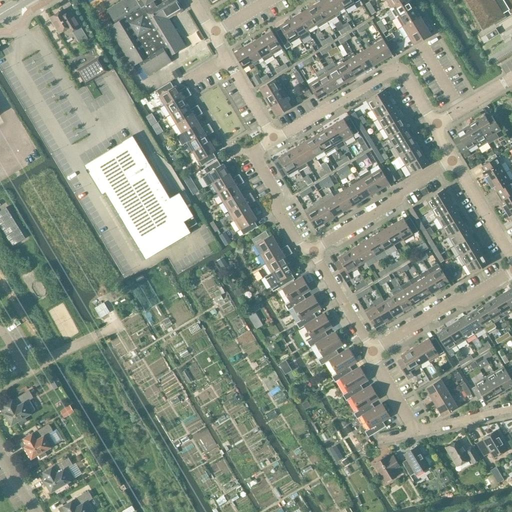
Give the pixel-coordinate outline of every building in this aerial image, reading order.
[(151,2),(153,0),(122,0),(107,9),(115,23),(109,27),(132,66),(139,62),(147,75),(171,61),(168,57),(185,46),(168,18),(182,10),(176,0),(167,0),(154,8),(151,2)] [(326,0),(322,0),(316,3),(328,22),(337,16),(326,0)] [(339,0),(326,0),(337,16),(339,15),(340,13),(339,11),(344,8),(344,7),(339,0)] [(339,0),(344,7),(344,8),(345,10),(355,4),(354,3),(360,0),(359,0),(339,0)] [(386,0),(391,8),(404,0),(386,0)] [(397,17),(414,7),(409,0),(404,0),(391,8),(389,9),(395,18),(397,17)] [(511,0),(464,0),(481,27),(485,28),(503,18),(504,14),(503,13),(508,10),(510,13),(511,11),(511,0)] [(316,3),(307,9),(316,24),(318,28),(328,22),(316,3)] [(397,17),(402,27),(419,16),(414,7),(397,17)] [(307,9),(298,15),(307,30),(316,24),(307,9)] [(50,18),(59,33),(69,27),(72,31),(80,26),(72,13),(67,16),(63,10),(58,13),(50,18)] [(298,15),(288,20),(298,35),(307,30),(298,15)] [(402,27),(408,36),(425,25),(419,16),(402,27)] [(298,35),(288,20),(279,26),(281,28),(275,32),(284,46),(286,49),(292,46),(290,43),(299,37),(298,35)] [(339,21),(334,24),(341,35),(346,32),(344,28),(342,25),(339,21)] [(425,25),(408,36),(414,45),(431,35),(425,25)] [(485,35),(480,38),(483,43),(489,40),(499,34),(496,28),(485,35)] [(271,31),(262,36),(273,55),(282,49),(271,31)] [(86,36),(77,41),(80,44),(88,39),(86,36)] [(262,36),(252,42),(261,57),(264,61),(273,56),(273,55),(262,36)] [(371,42),(373,45),(382,60),(392,54),(381,36),(371,42)] [(252,42),(243,47),(254,66),(258,63),(256,60),(261,57),(252,42)] [(325,48),(327,52),(330,56),(334,53),(332,49),(330,45),(325,48)] [(373,45),(364,50),(373,65),(382,60),(373,45)] [(243,47),(234,53),(243,68),(248,65),(250,68),(254,66),(243,47)] [(364,50),(355,56),(364,71),(373,65),(364,50)] [(344,58),(355,76),(364,71),(355,56),(353,53),(344,58)] [(306,59),(308,63),(312,69),(317,66),(312,56),(306,59)] [(99,57),(77,71),(86,85),(92,81),(101,76),(108,71),(99,57)] [(343,58),(334,64),(345,82),(355,76),(344,58),(343,58)] [(332,70),(327,73),(336,88),(345,82),(334,64),(330,67),(332,70)] [(320,72),(316,75),(327,93),(336,88),(327,73),(322,76),(320,72)] [(263,81),(261,78),(260,78),(257,74),(251,78),(256,86),(263,81)] [(327,93),(316,75),(306,81),(308,84),(317,99),(327,93)] [(259,88),(265,97),(284,86),(278,76),(259,88)] [(159,96),(164,105),(181,95),(176,85),(173,87),(170,82),(156,90),(159,95),(159,96)] [(265,97),(270,107),(285,97),(289,95),(284,86),(265,97)] [(366,100),(372,110),(389,99),(383,90),(366,100)] [(164,105),(170,115),(187,104),(181,95),(164,105)] [(285,97),(270,107),(276,116),(291,107),(285,97)] [(372,110),(377,119),(395,109),(389,99),(372,110)] [(170,115),(175,124),(193,113),(187,104),(170,115)] [(377,119),(383,128),(400,118),(395,109),(377,119)] [(175,124),(181,133),(198,123),(193,113),(175,124)] [(485,116),(475,121),(486,138),(500,130),(492,116),(487,119),(485,116)] [(343,119),(334,124),(343,139),(342,139),(343,142),(353,136),(353,135),(358,132),(350,118),(345,121),(343,119)] [(383,128),(389,137),(406,127),(400,118),(383,128)] [(475,121),(466,127),(476,144),(478,148),(488,142),(486,138),(475,121)] [(182,145),(187,142),(204,132),(198,123),(181,133),(176,136),(182,145)] [(334,124),(324,130),(333,145),(342,139),(343,139),(334,124)] [(389,137),(394,147),(411,136),(406,127),(389,137)] [(476,144),(466,127),(456,133),(458,136),(453,139),(461,151),(465,158),(470,155),(467,150),(476,144)] [(324,130),(315,135),(324,150),(326,154),(335,148),(333,145),(324,130)] [(187,142),(192,152),(209,141),(204,132),(187,142)] [(315,135),(306,141),(315,156),(324,150),(315,135)] [(84,165),(102,195),(105,193),(145,259),(145,260),(165,248),(190,233),(183,222),(183,221),(193,216),(192,216),(190,212),(189,209),(179,193),(178,194),(170,199),(146,159),(133,136),(132,136),(121,143),(84,165)] [(394,147),(400,156),(417,146),(411,136),(394,147)] [(361,137),(357,140),(363,152),(368,149),(361,137)] [(209,141),(192,152),(198,161),(202,166),(216,157),(212,152),(215,151),(209,141)] [(306,141),(296,146),(305,161),(315,156),(306,141)] [(296,146),(287,152),(296,167),(298,169),(299,171),(308,166),(305,161),(296,146)] [(400,156),(405,165),(423,155),(417,146),(400,156)] [(502,153),(499,148),(494,151),(497,156),(502,153)] [(296,167),(287,152),(278,158),(279,160),(274,163),(282,177),(287,174),(288,175),(298,169),(296,167)] [(340,156),(342,159),(344,163),(349,160),(347,156),(346,157),(344,154),(340,156)] [(487,158),(489,162),(497,157),(495,154),(487,158)] [(423,155),(405,165),(411,175),(428,164),(423,155)] [(482,173),(488,183),(505,172),(500,163),(503,161),(499,156),(497,157),(489,162),(482,166),(485,171),(482,173)] [(207,186),(211,184),(229,173),(223,164),(220,165),(217,160),(203,169),(204,169),(206,174),(206,175),(202,177),(207,186)] [(477,165),(474,160),(467,165),(470,170),(477,165)] [(384,169),(388,175),(395,171),(392,166),(389,168),(388,167),(384,169)] [(380,168),(370,174),(380,189),(389,183),(380,168)] [(369,170),(359,176),(370,194),(380,189),(370,174),(369,170)] [(395,171),(388,175),(392,182),(395,179),(398,177),(395,171)] [(497,190),(500,195),(511,187),(511,180),(511,181),(505,172),(488,183),(494,192),(497,190)] [(211,184),(217,193),(234,182),(229,173),(211,184)] [(350,183),(352,185),(361,200),(370,194),(359,176),(359,177),(350,183)] [(217,193),(223,202),(240,192),(234,182),(217,193)] [(352,185),(343,190),(352,206),(361,200),(352,185)] [(421,191),(424,196),(429,193),(426,187),(421,191)] [(500,202),(505,211),(511,207),(511,187),(500,195),(503,200),(500,202)] [(426,199),(432,209),(449,199),(443,189),(426,199)] [(343,190),(334,196),(343,211),(352,206),(343,190)] [(223,202),(228,211),(245,201),(240,192),(223,202)] [(333,217),(343,211),(334,196),(331,192),(322,197),(324,202),(333,217)] [(324,222),(333,217),(324,202),(322,197),(313,203),(313,204),(315,207),(324,222)] [(432,209),(437,218),(454,208),(449,199),(432,209)] [(228,211),(234,221),(251,210),(245,201),(228,211)] [(324,222),(315,207),(313,204),(304,210),(305,212),(305,213),(314,228),(324,222)] [(409,210),(414,220),(418,217),(421,216),(415,206),(409,210)] [(0,211),(0,225),(13,246),(25,238),(6,208),(0,211)] [(437,218),(443,227),(460,217),(454,208),(437,218)] [(251,210),(234,221),(239,230),(240,230),(243,235),(257,226),(254,221),(257,220),(251,210)] [(403,218),(393,224),(402,239),(403,241),(413,235),(413,234),(418,231),(409,217),(404,220),(403,218)] [(443,227),(448,237),(466,226),(460,217),(443,227)] [(393,224),(384,229),(393,244),(402,239),(393,224)] [(448,237),(454,246),(471,236),(466,226),(448,237)] [(384,229),(375,235),(384,250),(393,244),(384,229)] [(254,245),(260,254),(277,244),(271,234),(269,236),(265,231),(251,239),(254,244),(254,245)] [(375,235),(366,240),(375,255),(384,250),(375,235)] [(426,238),(431,247),(435,245),(429,236),(426,238)] [(454,246),(460,255),(477,245),(471,236),(454,246)] [(227,237),(222,240),(225,245),(228,244),(230,242),(227,237)] [(366,240),(356,246),(365,261),(375,255),(366,240)] [(425,243),(419,247),(422,251),(422,252),(428,248),(425,243)] [(260,254),(265,264),(266,263),(282,253),(277,244),(260,254)] [(431,247),(437,256),(440,254),(435,245),(431,247)] [(460,255),(465,264),(482,254),(477,245),(460,255)] [(356,246),(347,251),(356,266),(365,261),(356,246)] [(347,251),(338,257),(339,260),(334,263),(345,282),(351,278),(348,274),(358,268),(357,266),(356,266),(347,251)] [(265,264),(271,273),(288,262),(282,253),(266,263),(265,264)] [(482,254),(465,264),(471,274),(488,264),(482,254)] [(223,257),(217,261),(219,265),(226,261),(223,257)] [(402,259),(392,264),(395,268),(404,262),(402,259)] [(271,273),(264,277),(273,292),(280,287),(294,279),(291,273),(294,272),(288,262),(271,273)] [(437,263),(428,269),(439,288),(449,283),(440,268),(437,263)] [(392,264),(383,270),(385,274),(395,268),(392,264)] [(428,269),(419,275),(430,294),(439,288),(428,269)] [(135,278),(138,283),(145,279),(142,274),(135,278)] [(419,275),(409,280),(421,300),(430,294),(419,275)] [(288,310),(293,307),(306,299),(303,294),(306,292),(307,286),(302,277),(282,288),(290,301),(285,304),(288,310)] [(353,285),(357,291),(366,285),(362,279),(353,285)] [(400,286),(403,290),(412,305),(421,300),(409,280),(400,286)] [(238,297),(245,292),(242,286),(234,291),(238,297)] [(511,290),(511,288),(501,294),(511,310),(511,311),(511,290)] [(111,293),(114,299),(122,295),(119,289),(111,293)] [(394,295),(393,296),(402,311),(412,305),(403,290),(394,295)] [(501,294),(492,300),(501,313),(503,317),(511,311),(511,310),(501,294)] [(299,329),(304,326),(304,325),(317,318),(317,317),(314,313),(317,311),(318,304),(313,295),(306,299),(293,307),(301,320),(296,323),(299,329)] [(393,296),(384,301),(393,316),(402,311),(393,296)] [(492,300),(483,305),(486,310),(493,322),(503,317),(501,313),(492,300)] [(375,307),(384,322),(393,316),(384,301),(375,307)] [(100,318),(109,312),(103,302),(94,308),(100,318)] [(375,307),(373,303),(370,304),(369,306),(370,307),(364,310),(375,328),(384,322),(375,307)] [(255,304),(247,308),(250,313),(257,308),(255,304)] [(474,311),(484,328),(487,332),(496,327),(493,322),(486,310),(483,305),(474,311)] [(474,311),(464,316),(475,334),(484,328),(474,311)] [(254,312),(248,316),(256,328),(262,325),(254,312)] [(317,317),(317,318),(304,325),(304,326),(312,338),(307,341),(310,347),(315,344),(328,336),(325,331),(328,329),(329,323),(324,313),(317,317)] [(464,316),(455,322),(466,339),(475,334),(464,316)] [(169,319),(162,323),(165,328),(172,324),(169,319)] [(455,322),(446,328),(456,345),(466,339),(455,322)] [(197,323),(188,329),(192,334),(200,329),(197,323)] [(456,345),(446,328),(436,333),(447,350),(449,355),(453,352),(451,348),(456,345)] [(321,365),(329,361),(329,360),(339,354),(336,349),(339,347),(341,341),(335,332),(328,336),(315,344),(316,344),(323,356),(318,359),(321,365)] [(429,338),(419,344),(428,359),(429,361),(439,355),(444,352),(435,338),(430,341),(429,338)] [(273,344),(267,348),(271,354),(275,352),(273,349),(275,348),(273,344)] [(419,344),(410,349),(419,364),(428,359),(419,344)] [(335,382),(340,379),(352,371),(349,366),(353,364),(354,358),(348,348),(339,354),(329,360),(329,361),(336,373),(331,376),(335,382)] [(179,353),(182,358),(189,353),(186,349),(179,353)] [(419,364),(410,349),(400,355),(402,358),(397,361),(405,375),(410,372),(411,372),(420,366),(419,364)] [(132,350),(126,354),(129,358),(135,355),(132,350)] [(208,355),(213,362),(218,359),(214,352),(208,355)] [(131,359),(133,363),(140,360),(137,355),(131,359)] [(478,367),(474,361),(469,365),(472,370),(478,367)] [(511,380),(503,366),(494,372),(504,389),(511,384),(511,380)] [(346,400),(351,397),(363,390),(363,389),(360,384),(364,382),(365,376),(359,367),(352,371),(340,379),(347,391),(342,395),(346,400)] [(187,384),(193,380),(187,369),(180,372),(187,384)] [(494,372),(485,378),(495,395),(504,389),(494,372)] [(53,376),(48,379),(54,389),(59,387),(61,386),(55,375),(53,376)] [(495,395),(485,378),(475,383),(476,386),(471,388),(478,400),(483,397),(485,401),(495,395)] [(425,388),(431,397),(446,388),(440,379),(425,388)] [(357,419),(362,416),(362,415),(374,408),(374,407),(371,403),(375,401),(376,395),(370,385),(363,389),(363,390),(351,397),(358,410),(353,413),(357,419)] [(431,397),(437,407),(452,397),(446,388),(431,397)] [(8,411),(5,413),(7,416),(6,416),(7,417),(11,424),(18,420),(20,425),(26,421),(24,417),(35,410),(29,400),(33,397),(29,390),(4,405),(8,411)] [(283,392),(274,398),(278,404),(287,398),(283,392)] [(177,396),(170,401),(174,407),(181,402),(177,396)] [(452,397),(437,407),(442,416),(457,407),(452,397)] [(374,408),(362,415),(362,416),(370,428),(364,431),(368,437),(385,427),(386,427),(382,421),(386,419),(386,416),(387,413),(381,403),(374,408)] [(70,405),(60,411),(64,418),(74,412),(70,405)] [(274,410),(266,415),(269,420),(277,415),(274,410)] [(49,433),(53,431),(49,424),(24,438),(28,445),(25,447),(26,450),(27,450),(31,458),(37,454),(40,458),(46,454),(44,450),(55,444),(49,433)] [(483,439),(476,443),(483,456),(490,452),(493,457),(507,449),(496,430),(482,438),(483,439)] [(187,435),(180,439),(183,443),(189,439),(187,435)] [(446,448),(457,466),(470,458),(473,463),(480,459),(472,447),(466,451),(459,440),(446,448)] [(404,454),(409,462),(403,465),(410,476),(415,473),(416,474),(433,464),(428,454),(423,457),(417,446),(404,454)] [(339,452),(332,456),(336,462),(343,458),(339,452)] [(374,464),(385,481),(397,474),(394,469),(399,466),(393,456),(388,459),(386,456),(374,464)] [(44,480),(46,483),(46,484),(47,484),(51,491),(57,488),(60,492),(66,488),(64,484),(73,478),(67,468),(73,464),(69,457),(43,472),(47,479),(44,480)] [(342,461),(345,467),(350,464),(347,458),(342,461)] [(301,471),(303,475),(313,470),(310,465),(301,471)] [(206,473),(200,477),(203,482),(209,479),(206,473)] [(501,475),(495,478),(498,483),(504,480),(501,475)] [(256,480),(249,483),(251,488),(258,484),(256,480)] [(230,482),(223,486),(225,491),(232,487),(230,482)] [(92,511),(94,511),(88,501),(92,498),(88,491),(63,505),(67,511),(92,511)] [(236,493),(229,497),(232,502),(239,498),(236,493)] [(223,496),(216,501),(220,506),(227,501),(223,496)]
